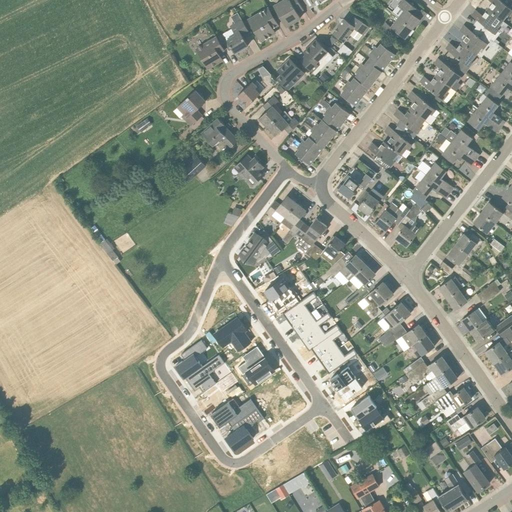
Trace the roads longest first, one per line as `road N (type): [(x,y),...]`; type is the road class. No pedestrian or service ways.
road 1 (residential): [(219,264),(190,328),(158,361),(221,458),(244,460),(323,406)]
road 2 (residential): [(289,169),(220,87),(227,74),(342,0)]
road 3 (residential): [(321,184),(449,14)]
road 4 (residential): [(511,423),(405,275)]
road 5 (residential): [(323,406),(219,264)]
road 6 (residential): [(405,275),(511,139)]
road 7 (residential): [(405,275),(328,204),(321,184)]
